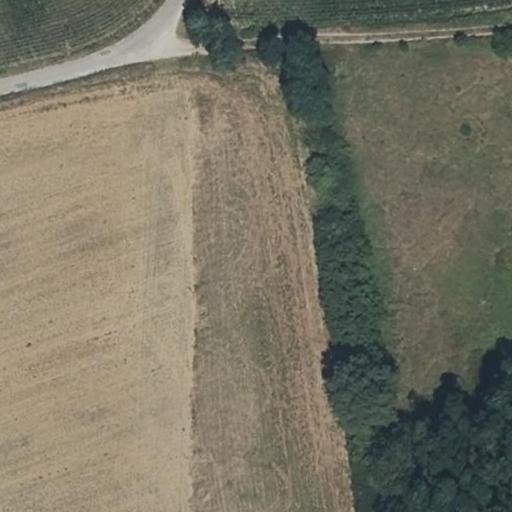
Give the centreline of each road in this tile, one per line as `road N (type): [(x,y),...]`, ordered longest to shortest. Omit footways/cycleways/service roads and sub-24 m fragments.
road 1 (track): [(156,37),(183,51),(511,27)]
road 2 (residential): [(156,37),(107,65),(0,92)]
